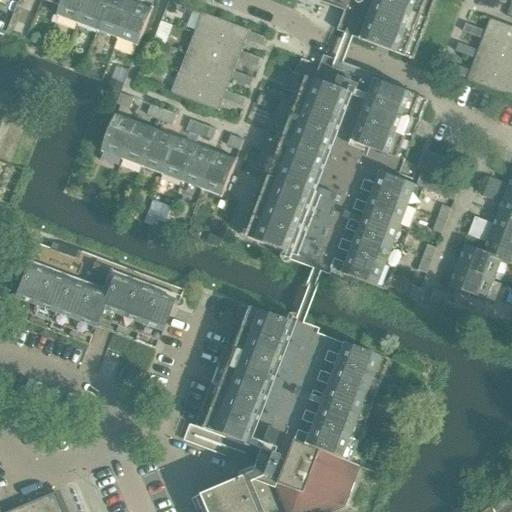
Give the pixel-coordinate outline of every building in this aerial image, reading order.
[(58,17),(64,0),(42,0),(61,7),(57,16),(58,17)] [(78,24),(86,0),(64,0),(58,17),(78,24)] [(98,32),(109,0),(86,0),(78,24),(98,32)] [(117,39),(132,0),(109,0),(98,32),(117,39)] [(138,47),(152,10),(140,6),(142,0),(132,0),(117,39),(138,47)] [(314,0),(315,1),(344,12),(337,32),(402,56),(422,0),(314,0)] [(241,52),(248,32),(249,31),(202,14),(195,35),(241,52)] [(511,51),(511,27),(491,20),(483,40),(511,51)] [(474,37),(477,30),(465,25),(462,33),(474,37)] [(233,72),(241,52),(195,35),(187,54),(233,72)] [(266,47),(269,40),(257,36),(254,43),(266,47)] [(511,74),(511,51),(483,40),(475,60),(511,74)] [(466,57),(469,49),(457,45),(455,52),(466,57)] [(226,91),(233,72),(187,54),(180,74),(226,91)] [(259,67),(261,60),(250,56),(247,63),(259,67)] [(384,85),(386,80),(324,57),(314,81),(292,73),(286,88),(295,91),(290,103),(281,99),(271,127),(280,131),(276,142),(267,139),(256,167),(265,170),(240,236),(288,255),(286,259),(292,261),(330,276),(332,271),(383,290),(421,189),(416,187),(398,180),(399,176),(428,101),(384,85)] [(511,97),(511,74),(475,60),(467,81),(511,97)] [(459,76),(462,69),(450,65),(447,72),(459,76)] [(218,112),(226,91),(180,74),(172,95),(218,112)] [(251,87),(254,80),(242,75),(239,83),(251,87)] [(130,110),(133,99),(120,94),(116,105),(130,110)] [(244,107),(246,99),(235,95),(232,102),(244,107)] [(160,121),(164,111),(151,106),(147,116),(160,121)] [(173,126),(177,116),(164,111),(160,121),(173,126)] [(122,160),(136,123),(116,115),(102,152),(122,160)] [(199,136),(203,126),(190,121),(186,131),(199,136)] [(142,168),(156,131),(136,123),(122,160),(142,168)] [(212,141),(216,131),(203,126),(199,136),(212,141)] [(162,175),(176,138),(156,131),(142,168),(162,175)] [(240,151),(244,141),(230,136),(227,146),(240,151)] [(182,182),(196,145),(176,138),(162,175),(182,182)] [(202,190),(216,153),(196,145),(182,182),(202,190)] [(222,198),(231,175),(236,161),(216,153),(202,190),(222,198)] [(423,167),(443,174),(448,160),(429,153),(423,167)] [(455,171),(464,174),(470,160),(460,157),(455,171)] [(459,189),(421,174),(416,187),(421,189),(454,202),(459,189)] [(511,197),(511,176),(508,186),(490,179),(486,188),(511,197)] [(511,220),(511,197),(486,188),(483,197),(501,204),(497,215),(511,220)] [(446,223),(451,210),(442,206),(437,219),(446,223)] [(511,242),(511,220),(497,215),(493,225),(475,218),(471,227),(511,242)] [(441,236),(446,223),(437,219),(432,232),(441,236)] [(511,266),(511,242),(471,227),(468,237),(486,244),(483,253),(482,254),(501,261),(500,262),(511,266)] [(154,350),(176,290),(76,252),(73,260),(28,243),(20,265),(25,267),(6,316),(28,324),(32,315),(13,308),(14,306),(51,319),(47,331),(67,339),(71,327),(92,335),(99,316),(121,325),(155,337),(154,340),(135,333),(132,342),(154,350)] [(431,262),(436,249),(427,246),(422,259),(431,262)] [(493,281),(500,262),(501,261),(482,254),(483,253),(464,246),(456,267),(493,281)] [(426,275),(431,262),(422,259),(417,272),(426,275)] [(485,302),(493,281),(456,267),(449,288),(485,302)] [(416,303),(421,290),(412,286),(407,299),(416,303)] [(437,309),(442,294),(434,290),(428,305),(437,309)] [(446,312),(451,297),(442,294),(437,309),(446,312)] [(344,462),(382,361),(250,311),(242,331),(231,327),(223,347),(235,352),(213,409),(210,418),(202,415),(203,412),(200,410),(193,427),(247,448),(244,456),(255,460),(253,464),(263,467),(261,478),(275,483),(274,485),(281,487),(278,494),(285,511),(322,511),(329,509),(329,508),(338,508),(343,506),(357,467),(344,462)] [(252,511),(238,479),(223,485),(189,499),(194,511),(252,511)] [(63,511),(56,494),(14,511),(13,511),(63,511)]
